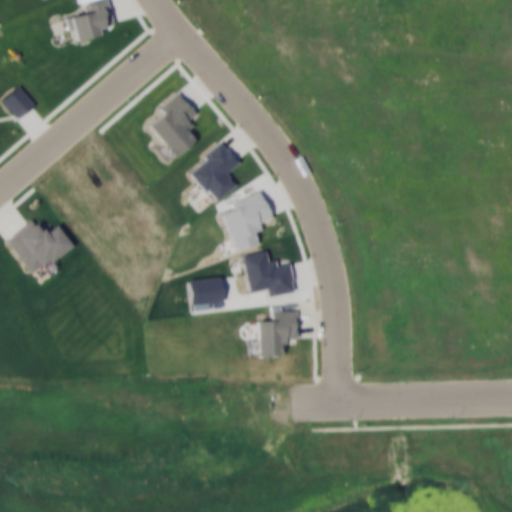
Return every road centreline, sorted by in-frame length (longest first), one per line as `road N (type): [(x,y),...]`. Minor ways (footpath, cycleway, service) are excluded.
road 1 (residential): [(161,0),(299,182),(328,275),(332,401)]
road 2 (residential): [(0,189),(181,30)]
road 3 (residential): [(332,401),(511,396)]
